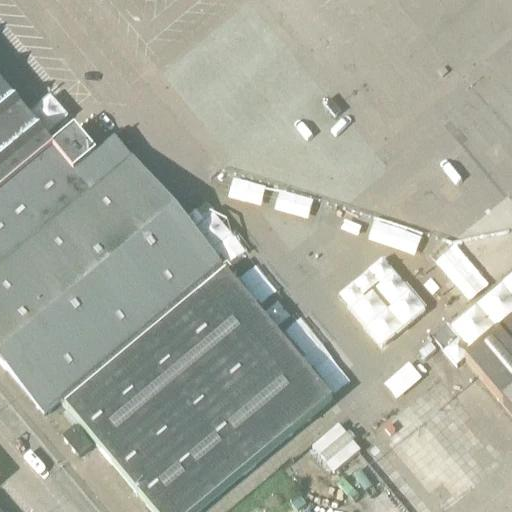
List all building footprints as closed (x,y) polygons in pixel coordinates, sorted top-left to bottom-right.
[(0,272),(92,196),(132,163),(114,142),(97,157),(75,130),(53,149),(0,85),(0,272)] [(324,104),(336,118),(340,114),(328,100),(324,104)] [(220,270),(132,163),(92,196),(0,272),(0,364),(44,417),(60,404),(220,270)] [(229,198),(308,219),(313,201),(234,179),(229,198)] [(343,213),(339,231),(371,238),(375,219),(343,213)] [(399,251),(429,261),(435,242),(406,232),(399,251)] [(380,348),(427,313),(386,259),(339,295),(380,348)] [(227,267),(222,271),(220,270),(60,404),(150,511),(200,511),(331,403),(231,282),(236,278),(227,267)] [(511,323),(465,363),(511,418),(511,323)] [(411,365),(385,385),(397,399),(422,379),(411,365)] [(360,453),(338,427),(312,449),(334,475),(360,453)] [(78,459),(90,449),(75,431),(63,441),(78,459)]
